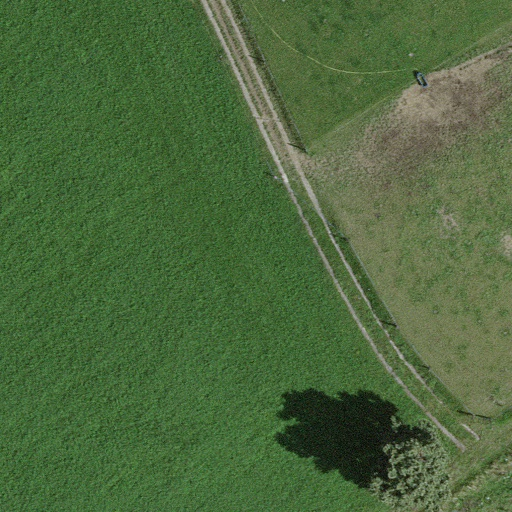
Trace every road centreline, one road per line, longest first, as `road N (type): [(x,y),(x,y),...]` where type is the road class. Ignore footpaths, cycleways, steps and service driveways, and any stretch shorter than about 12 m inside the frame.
road 1 (track): [(489,458),(405,373),(342,273),(214,0)]
road 2 (track): [(401,511),(511,442)]
